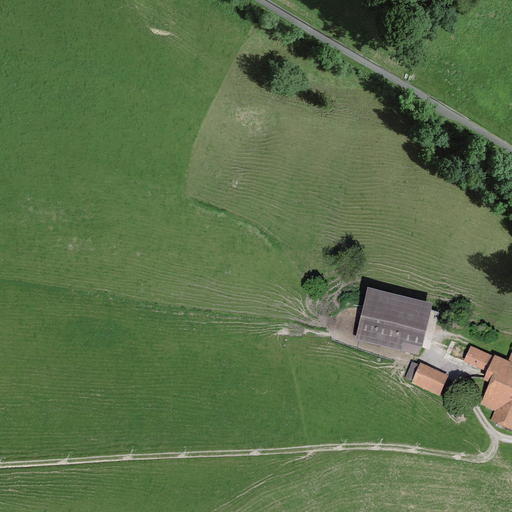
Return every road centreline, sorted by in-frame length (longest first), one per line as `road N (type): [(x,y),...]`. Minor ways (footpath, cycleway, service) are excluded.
road 1 (track): [(497,436),(482,457),(342,441),(0,464)]
road 2 (unclassified): [(263,0),(511,149)]
